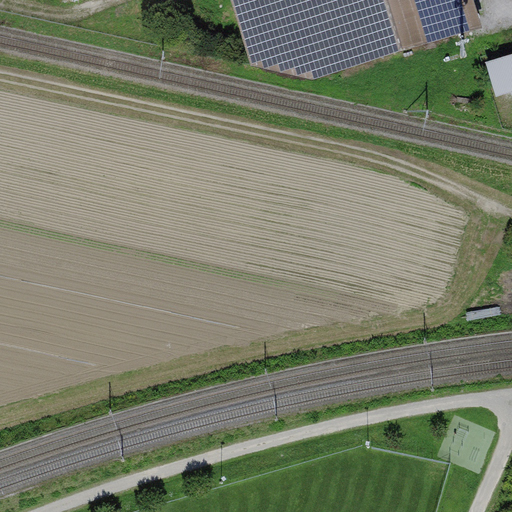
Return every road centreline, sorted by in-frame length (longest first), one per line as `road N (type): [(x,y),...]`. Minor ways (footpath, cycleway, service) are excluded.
road 1 (track): [(0,76),(381,158),(511,216)]
road 2 (track): [(511,395),(339,425),(49,511)]
